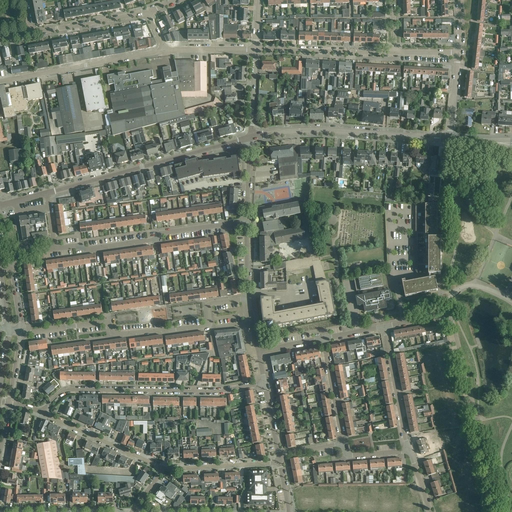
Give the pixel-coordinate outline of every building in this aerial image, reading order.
[(76,5),(76,7),(78,17),(84,16),(83,8),(81,0),(78,1),(79,5),(76,5)] [(113,0),(114,2),(115,10),(122,9),(120,1),(117,2),(116,0),(113,0)] [(215,4),(216,16),(220,16),(220,0),(219,0),(212,0),(214,1),(215,4)] [(202,7),(198,1),(191,4),(196,14),(198,15),(206,11),(205,9),(203,4),(203,6),(202,7)] [(34,4),(36,11),(43,10),(42,3),(34,4)] [(78,17),(76,7),(70,8),(70,10),(72,18),(78,17)] [(186,8),(184,9),(186,13),(185,13),(186,14),(187,15),(185,16),(187,20),(194,17),(188,7),(186,8)] [(185,21),(180,11),(174,13),(179,24),(185,21)] [(44,16),(37,18),(38,21),(37,21),(38,25),(38,24),(44,23),(46,23),(45,21),(50,20),(52,19),(51,15),(44,16)] [(169,16),(162,19),(163,21),(166,26),(168,31),(170,34),(164,37),(166,42),(179,42),(178,36),(176,32),(174,28),(171,20),(169,16)] [(208,18),(210,27),(212,40),(217,40),(217,39),(216,39),(216,17),(208,18)] [(228,25),(224,25),(224,31),(231,31),(231,39),(251,40),(251,32),(243,32),(243,34),(237,34),(237,31),(239,31),(239,25),(228,25)] [(134,30),(132,30),(134,41),(134,42),(138,41),(138,38),(142,37),(144,37),(143,33),(141,26),(133,27),(134,30)] [(129,28),(121,29),(122,31),(123,37),(123,40),(129,39),(131,52),(136,51),(134,42),(134,41),(132,30),(129,31),(129,28)] [(123,37),(122,31),(121,29),(114,31),(114,34),(111,34),(112,38),(113,40),(117,40),(116,38),(123,37)] [(112,38),(110,38),(109,32),(102,33),(104,40),(109,39),(110,44),(113,44),(113,40),(112,38)] [(95,33),(97,42),(98,44),(104,43),(104,40),(102,33),(96,34),(95,33)] [(84,44),(91,43),(89,35),(82,37),(83,39),(81,40),(82,44),(84,44)] [(79,40),(78,37),(71,39),(73,50),(82,48),(82,44),(80,45),(79,41),(79,40)] [(138,41),(134,42),(136,51),(140,50),(152,48),(152,46),(152,45),(155,45),(156,45),(156,44),(154,38),(151,39),(138,41)] [(59,41),(61,52),(68,51),(66,40),(59,41)] [(55,53),(61,52),(59,41),(53,42),(55,53)] [(48,43),(42,44),(43,52),(50,50),(48,43)] [(36,53),(35,45),(28,47),(30,54),(30,57),(34,56),(33,53),(36,53)] [(27,65),(27,64),(24,52),(23,47),(16,48),(17,53),(18,57),(20,56),(22,64),(21,64),(22,66),(24,66),(27,65)] [(85,60),(94,59),(92,53),(91,47),(83,49),(84,54),(85,60)] [(12,68),(9,50),(2,51),(5,66),(7,65),(8,69),(11,68),(12,68)] [(64,64),(73,63),(72,57),(71,54),(62,56),(64,64)] [(72,57),(73,63),(85,60),(84,54),(80,55),(76,56),(72,57)] [(153,77),(152,70),(130,74),(125,75),(125,72),(107,76),(109,85),(114,84),(116,91),(110,92),(114,113),(109,114),(111,126),(113,136),(158,123),(185,116),(184,110),(182,98),(181,93),(175,61),(177,72),(178,77),(172,78),(171,73),(170,67),(163,68),(165,80),(150,82),(150,78),(153,77)] [(175,61),(181,93),(184,93),(187,93),(190,93),(192,93),(195,93),(198,92),(201,92),(204,92),(207,92),(207,63),(195,64),(195,61),(175,61)] [(302,62),(296,62),(296,68),(282,68),(282,74),(301,74),(302,67),(302,62)] [(352,64),(346,64),(345,74),(350,74),(350,81),(353,81),(353,71),(352,71),(352,67),(352,64)] [(28,71),(27,65),(24,66),(22,66),(16,67),(12,68),(11,68),(12,74),(17,73),(28,72),(28,71)] [(510,69),(510,65),(499,65),(499,69),(499,73),(503,73),(503,69),(510,69)] [(235,75),(235,80),(231,80),(231,82),(226,83),(226,80),(217,80),(217,83),(217,86),(217,87),(222,86),(231,86),(237,86),(237,81),(245,81),(246,75),(243,75),(242,75),(239,75),(236,74),(235,75)] [(81,80),(87,112),(106,109),(100,76),(81,80)] [(311,88),(311,83),(307,82),(307,77),(302,77),(301,80),(301,90),(311,91),(311,90),(311,88)] [(511,80),(498,81),(498,84),(498,87),(498,88),(498,92),(501,92),(506,92),(506,91),(501,91),(501,86),(511,85),(511,80)] [(0,86),(0,93),(2,102),(4,109),(3,109),(6,118),(15,117),(14,112),(28,109),(26,100),(28,99),(28,101),(43,98),(40,84),(26,87),(26,88),(24,88),(23,88),(10,90),(9,89),(6,86),(4,87),(4,86),(0,86)] [(65,94),(64,88),(55,90),(54,85),(46,87),(48,94),(49,99),(52,99),(51,93),(52,93),(53,94),(56,94),(55,92),(57,92),(58,95),(65,94)] [(65,135),(85,131),(76,86),(64,88),(65,94),(58,95),(61,112),(56,113),(59,128),(64,127),(65,135)] [(231,89),(231,86),(222,86),(222,87),(211,87),(211,91),(222,91),(222,90),(224,90),(225,103),(237,102),(237,94),(232,94),(232,92),(231,92),(231,90),(231,89)] [(348,91),(337,90),(337,97),(347,98),(348,94),(348,91)] [(278,108),(278,106),(277,103),(278,103),(277,100),(277,93),(271,94),(271,97),(274,97),(274,103),(269,104),(270,114),(273,114),(273,116),(279,116),(278,108)] [(387,114),(390,114),(390,117),(398,118),(399,110),(402,110),(402,99),(403,93),(399,93),(398,105),(395,104),(395,110),(388,109),(387,114)] [(277,100),(278,103),(277,103),(278,106),(278,108),(279,116),(284,115),(283,109),(287,109),(286,103),(287,103),(287,95),(284,94),(283,104),(283,103),(282,103),(282,104),(282,105),(281,105),(280,103),(280,99),(277,100)] [(215,108),(223,105),(224,105),(224,104),(215,97),(213,103),(215,108)] [(302,106),(302,103),(292,102),(291,105),(290,105),(290,110),(289,112),(290,112),(289,117),(302,118),(302,113),(303,113),(303,111),(302,111),(303,106),(302,106)] [(343,103),(335,102),(335,106),(334,107),(333,107),(333,108),(333,109),(329,109),(329,118),(338,118),(338,112),(342,112),(343,106),(342,106),(343,103)] [(363,111),(364,111),(363,112),(363,117),(362,122),(374,124),(375,124),(382,125),(383,115),(384,115),(384,113),(382,112),(382,115),(380,114),(382,104),(377,103),(377,105),(371,104),(371,106),(363,105),(363,111)] [(319,110),(310,110),(310,115),(310,120),(324,120),(323,115),(323,108),(319,108),(319,110)] [(407,114),(407,119),(415,119),(415,114),(415,113),(415,109),(412,108),(412,113),(407,112),(407,114)] [(428,108),(428,110),(421,109),(421,113),(421,115),(421,120),(428,120),(428,115),(429,114),(431,114),(431,110),(431,108),(428,108)] [(442,108),(440,108),(440,110),(434,109),(434,118),(442,119),(442,112),(442,108)] [(475,110),(471,109),(471,110),(461,109),(461,115),(464,115),(464,118),(464,117),(463,122),(465,122),(464,126),(471,127),(472,116),(473,116),(473,112),(475,112),(475,110)] [(209,117),(207,111),(199,113),(200,119),(209,117)] [(482,120),(481,125),(490,125),(491,120),(495,121),(495,116),(496,112),(488,112),(482,111),(482,116),(482,120)] [(506,126),(506,115),(500,114),(499,118),(498,126),(506,126)] [(20,150),(26,148),(23,122),(23,116),(13,117),(13,120),(17,119),(20,150)] [(14,145),(7,119),(3,120),(6,136),(4,137),(0,122),(0,121),(0,142),(5,141),(5,145),(8,144),(9,146),(14,145)] [(162,133),(162,134),(163,133),(162,127),(170,125),(169,121),(162,122),(159,123),(162,133)] [(224,126),(225,128),(226,136),(236,133),(233,124),(230,125),(230,124),(224,126)] [(217,138),(226,136),(225,128),(218,130),(218,128),(215,129),(217,138)] [(204,134),(206,142),(213,140),(210,129),(203,131),(204,134)] [(206,142),(204,134),(203,131),(196,132),(199,143),(206,142)] [(82,141),(80,133),(57,136),(56,137),(57,145),(82,141)] [(183,136),(183,137),(186,147),(193,145),(191,141),(194,140),(193,135),(192,133),(183,136)] [(45,157),(57,155),(57,147),(56,147),(55,137),(52,137),(44,138),(44,151),(45,151),(45,157)] [(176,147),(179,146),(180,149),(186,147),(183,137),(174,140),(176,147)] [(164,148),(161,139),(158,140),(159,144),(156,145),(146,147),(149,156),(158,153),(157,149),(160,148),(160,149),(164,148)] [(176,150),(173,140),(164,143),(167,152),(176,150)] [(78,164),(79,168),(80,167),(82,175),(89,174),(87,165),(85,159),(82,160),(83,163),(81,163),(80,158),(79,150),(84,149),(82,143),(74,144),(76,157),(76,159),(78,164)] [(134,146),(135,150),(136,153),(138,160),(144,158),(142,152),(144,151),(142,144),(134,146)] [(297,145),(270,149),(272,161),(278,160),(281,181),(299,179),(299,178),(298,174),(298,166),(297,145)] [(300,148),(301,158),(309,157),(309,159),(310,159),(311,155),(310,155),(309,148),(300,148)] [(106,157),(105,149),(103,150),(103,154),(104,156),(107,169),(114,167),(112,158),(107,160),(106,157)] [(337,149),(329,149),(328,158),(332,158),(332,160),(336,160),(336,156),(337,149)] [(10,164),(15,164),(15,161),(21,161),(20,156),(19,150),(9,151),(10,162),(10,164)] [(136,153),(135,150),(129,151),(132,162),(138,160),(136,153)] [(351,150),(344,150),(343,158),(343,161),(350,162),(350,158),(350,159),(351,150)] [(125,151),(124,151),(122,151),(122,152),(122,153),(115,155),(118,164),(128,161),(126,152),(125,152),(125,151)] [(365,161),(365,152),(358,151),(357,156),(354,156),(355,155),(354,155),(354,164),(360,164),(360,161),(365,161)] [(373,152),(365,152),(365,161),(369,161),(369,165),(376,165),(376,156),(376,158),(373,157),(373,152)] [(92,156),(86,158),(90,173),(95,172),(96,172),(96,171),(99,171),(100,171),(101,170),(105,169),(106,169),(102,153),(98,154),(95,155),(92,156)] [(386,153),(380,153),(379,161),(378,165),(384,165),(384,168),(387,168),(387,164),(388,164),(388,156),(385,156),(386,153)] [(390,158),(391,158),(391,162),(394,162),(394,166),(396,166),(396,169),(395,169),(395,177),(398,178),(400,167),(400,157),(397,157),(397,154),(392,154),(390,153),(390,158)] [(409,155),(403,155),(403,163),(406,163),(406,167),(411,167),(412,158),(409,158),(409,155)] [(421,164),(421,166),(430,167),(430,165),(430,160),(427,159),(427,158),(421,157),(421,156),(416,156),(416,161),(416,163),(416,166),(417,168),(419,168),(420,167),(421,164)] [(39,160),(38,157),(35,158),(36,161),(39,174),(40,173),(41,177),(47,175),(45,167),(41,168),(39,160)] [(234,178),(234,179),(241,178),(238,157),(231,157),(231,158),(230,158),(226,159),(214,160),(214,161),(209,161),(203,162),(198,162),(197,159),(186,163),(184,163),(174,166),(178,181),(179,181),(179,182),(202,176),(203,179),(232,176),(233,179),(234,178)] [(51,165),(50,158),(46,159),(50,174),(57,173),(54,164),(51,165)] [(430,167),(429,170),(430,170),(444,171),(445,162),(439,161),(439,158),(433,158),(433,159),(432,159),(431,159),(430,167)] [(78,164),(73,165),(76,177),(82,175),(80,167),(79,168),(78,164)] [(65,166),(68,179),(74,177),(72,169),(68,170),(67,165),(65,166)] [(172,192),(177,190),(172,175),(175,174),(173,166),(167,168),(170,181),(171,186),(171,187),(172,192)] [(37,178),(36,168),(31,168),(31,175),(32,179),(29,180),(29,183),(30,188),(37,187),(36,179),(37,178)] [(168,187),(171,186),(170,181),(167,168),(160,170),(162,178),(165,177),(168,187)] [(155,180),(153,172),(146,173),(148,177),(146,178),(148,186),(149,187),(147,187),(147,188),(148,190),(150,188),(149,187),(151,186),(150,181),(155,180)] [(20,173),(20,174),(21,181),(21,182),(23,190),(29,188),(27,181),(24,182),(24,180),(23,173),(22,173),(20,173)] [(21,181),(20,174),(19,174),(14,174),(15,184),(16,186),(17,191),(23,190),(21,182),(21,181)] [(141,192),(142,192),(144,192),(143,188),(142,185),(141,185),(140,183),(145,182),(144,179),(143,174),(137,176),(140,189),(141,192)] [(141,192),(140,189),(137,176),(131,177),(133,182),(133,185),(135,191),(138,191),(139,196),(136,196),(137,200),(141,199),(142,199),(143,199),(141,192)] [(5,178),(3,179),(4,184),(5,184),(6,185),(8,193),(14,192),(13,187),(12,184),(9,185),(9,180),(7,181),(7,178),(5,178)] [(124,180),(128,195),(128,196),(131,195),(130,191),(129,187),(132,186),(130,178),(124,180)] [(126,195),(128,195),(124,180),(118,181),(120,186),(120,189),(124,188),(126,195)] [(106,186),(103,187),(105,193),(110,192),(112,200),(110,200),(109,198),(106,199),(107,200),(107,204),(116,203),(115,198),(111,183),(105,185),(106,186)] [(79,192),(82,203),(91,201),(91,199),(96,198),(93,188),(88,189),(85,190),(85,191),(79,192)] [(237,196),(230,196),(230,197),(230,200),(225,200),(225,198),(226,198),(226,196),(222,196),(223,202),(225,201),(226,204),(228,203),(237,204),(237,196)] [(276,204),(259,207),(260,213),(263,212),(264,219),(265,218),(266,222),(263,223),(264,232),(265,235),(267,235),(269,235),(270,235),(274,234),(284,231),(284,228),(283,229),(283,228),(284,227),(285,226),(285,225),(285,224),(285,222),(284,222),(283,221),(282,221),(280,221),(278,221),(278,219),(278,218),(300,214),(309,212),(308,209),(308,207),(309,198),(305,198),(294,201),(294,204),(277,207),(276,204)] [(236,211),(237,211),(237,204),(228,203),(226,204),(225,201),(223,202),(223,203),(225,212),(228,212),(227,207),(227,208),(227,207),(230,207),(230,210),(230,215),(236,215),(236,211)] [(405,280),(402,281),(403,289),(405,297),(412,295),(428,292),(431,292),(438,290),(435,277),(434,277),(434,274),(441,274),(441,269),(441,237),(438,237),(437,205),(425,205),(425,238),(428,238),(428,269),(418,269),(415,269),(415,270),(415,271),(416,272),(416,273),(417,274),(418,274),(420,274),(429,274),(429,278),(428,278),(427,278),(412,281),(406,283),(405,280)] [(157,222),(163,221),(161,209),(156,210),(156,214),(152,215),(153,222),(157,221),(157,222)] [(67,219),(66,212),(63,212),(56,213),(57,220),(64,219),(67,219)] [(139,213),(141,224),(147,223),(151,222),(150,215),(147,216),(146,213),(139,213)] [(45,214),(29,216),(33,240),(48,238),(45,214)] [(23,241),(33,240),(29,216),(19,217),(21,227),(23,241)] [(65,227),(58,227),(59,235),(66,234),(69,233),(68,226),(65,227)] [(274,234),(270,235),(270,241),(275,241),(275,243),(276,245),(306,239),(304,228),(304,227),(284,231),(274,234)] [(222,243),(229,242),(227,234),(220,236),(222,243)] [(261,238),(260,238),(261,262),(266,262),(270,262),(270,253),(273,253),(273,252),(273,247),(272,247),(276,247),(276,245),(275,243),(275,241),(270,241),(270,235),(269,235),(267,235),(265,235),(262,235),(261,235),(261,238)] [(217,244),(216,244),(213,245),(214,248),(214,252),(216,252),(216,248),(216,247),(220,247),(221,251),(222,250),(228,249),(230,249),(229,242),(222,243),(217,244)] [(160,258),(168,257),(168,253),(167,245),(161,246),(162,254),(159,254),(160,258)] [(222,250),(224,260),(232,258),(231,253),(229,253),(228,249),(222,250)] [(311,257),(310,257),(303,258),(297,260),(286,262),(286,268),(286,272),(313,266),(317,286),(318,286),(322,305),(325,304),(326,305),(276,315),(277,319),(275,319),(274,312),(273,305),(273,301),(274,301),(274,298),(261,298),(262,303),(263,303),(263,305),(262,306),(262,311),(263,311),(264,313),(263,313),(263,319),(265,318),(265,321),(264,321),(264,322),(267,321),(268,329),(274,328),(273,325),(278,324),(278,326),(283,325),(282,324),(285,323),(285,324),(290,324),(290,322),(292,322),(292,323),(297,322),(297,321),(299,320),(299,322),(304,321),(304,320),(306,319),(307,320),(311,319),(311,318),(313,318),(314,319),(318,318),(318,317),(320,316),(321,318),(325,317),(325,316),(328,315),(328,316),(334,315),(333,314),(334,313),(335,313),(333,302),(332,302),(331,300),(332,299),(332,295),(330,295),(330,292),(331,292),(330,288),(329,288),(329,285),(330,285),(329,281),(326,281),(324,272),(321,261),(320,260),(312,262),(311,257)] [(280,269),(286,268),(286,262),(273,265),(274,271),(280,269)] [(25,271),(32,270),(31,265),(34,265),(34,263),(31,263),(24,264),(25,271)] [(235,270),(234,264),(225,266),(223,267),(224,272),(235,270)] [(226,282),(229,282),(230,281),(235,280),(234,276),(236,276),(235,270),(224,272),(226,282)] [(271,282),(272,282),(272,276),(270,276),(270,275),(273,275),(273,271),(267,271),(265,271),(265,273),(262,273),(261,273),(261,274),(261,289),(261,290),(262,290),(268,290),(268,288),(276,288),(276,291),(287,291),(286,285),(287,285),(287,282),(277,283),(276,283),(271,283),(271,282)] [(358,306),(364,304),(365,312),(386,308),(385,301),(391,299),(389,291),(382,292),(381,287),(387,286),(385,273),(354,279),(356,292),(362,290),(364,296),(356,297),(358,306)] [(235,280),(230,281),(232,288),(239,287),(237,280),(235,280)] [(240,294),(239,287),(232,288),(234,295),(240,294)] [(168,301),(170,301),(171,303),(177,302),(175,290),(175,291),(169,292),(170,296),(168,296),(168,301)] [(72,317),(78,316),(77,305),(76,301),(70,302),(71,310),(72,317)] [(31,310),(32,317),(38,316),(41,315),(41,313),(38,313),(37,309),(31,310)] [(432,324),(434,334),(435,334),(436,337),(440,336),(439,333),(442,333),(441,329),(440,330),(439,323),(432,324)] [(426,325),(428,335),(434,334),(432,324),(426,325)] [(428,335),(426,325),(419,327),(421,336),(422,336),(422,333),(425,332),(426,336),(428,335)] [(421,336),(419,327),(413,328),(415,338),(417,337),(417,334),(419,334),(420,337),(421,336)] [(415,338),(413,328),(407,329),(408,339),(410,339),(413,338),(415,338)] [(214,332),(217,347),(226,345),(232,344),(232,346),(244,344),(241,329),(214,332)] [(408,339),(407,329),(400,330),(402,340),(408,339)] [(402,340),(400,330),(394,332),(395,338),(394,338),(394,342),(402,340)] [(372,338),(374,348),(381,347),(379,337),(372,338)] [(356,353),(360,352),(363,352),(365,359),(368,359),(368,358),(367,358),(367,353),(366,352),(365,347),(363,348),(361,340),(354,342),(356,349),(356,353)] [(46,341),(38,342),(39,350),(39,353),(45,352),(46,359),(49,359),(48,352),(47,349),(48,349),(46,341)] [(34,351),(39,350),(38,342),(29,343),(30,351),(30,354),(35,353),(34,351)] [(356,349),(354,342),(348,343),(350,352),(346,352),(347,355),(348,362),(352,362),(351,354),(353,354),(352,350),(356,349)] [(201,352),(212,350),(211,343),(206,344),(207,348),(200,349),(201,352)] [(346,351),(345,343),(337,345),(339,353),(346,351)] [(220,359),(221,358),(225,358),(234,356),(238,355),(238,354),(244,352),(245,352),(244,344),(232,346),(232,344),(226,345),(217,347),(220,359)] [(339,353),(337,345),(331,346),(335,365),(341,364),(340,360),(339,353)] [(433,348),(441,384),(449,383),(441,346),(433,348)] [(313,349),(316,368),(322,367),(319,348),(313,349)] [(309,361),(310,369),(316,368),(313,349),(307,351),(309,361)] [(303,366),(303,362),(301,352),(295,353),(297,363),(294,364),(294,365),(296,376),(300,375),(300,373),(301,373),(301,372),(302,372),(302,370),(304,370),(303,366)] [(177,357),(177,361),(183,364),(185,365),(187,361),(190,362),(201,366),(203,362),(203,360),(206,362),(207,360),(209,354),(207,354),(202,355),(191,356),(182,357),(179,357),(177,357)] [(238,355),(234,356),(235,357),(234,357),(235,361),(234,361),(234,363),(235,363),(235,364),(247,362),(246,355),(245,356),(244,354),(238,355)] [(283,355),(284,365),(291,363),(289,354),(283,355)] [(284,365),(283,355),(275,357),(276,361),(277,360),(278,366),(281,365),(284,364),(284,365)] [(32,357),(29,357),(28,365),(33,366),(39,367),(40,361),(32,360),(32,357)] [(274,374),(280,373),(278,366),(277,360),(276,361),(275,357),(271,358),(274,374)] [(236,364),(237,370),(248,368),(247,362),(235,364),(236,364)] [(336,373),(343,372),(346,371),(345,367),(349,367),(349,364),(335,367),(336,373)] [(26,374),(26,375),(33,376),(34,372),(38,372),(38,370),(28,368),(27,371),(26,371),(25,371),(25,373),(26,374)] [(238,376),(242,375),(246,375),(249,374),(248,368),(237,370),(238,376)] [(280,373),(274,374),(275,380),(287,378),(286,373),(286,371),(280,373)] [(346,371),(343,372),(336,373),(337,380),(344,378),(347,378),(346,371)] [(33,376),(26,375),(25,381),(36,383),(37,381),(33,380),(33,376)] [(316,385),(325,384),(324,376),(318,377),(315,378),(314,378),(316,385)] [(408,378),(400,379),(402,385),(409,384),(412,383),(411,377),(408,378)] [(43,382),(42,387),(42,390),(42,388),(43,389),(48,395),(59,385),(54,379),(47,385),(44,383),(43,382)] [(277,388),(287,386),(288,386),(287,380),(275,382),(277,388)] [(327,391),(325,384),(316,385),(317,388),(320,387),(321,392),(327,391)] [(42,390),(42,387),(37,386),(36,387),(35,387),(25,385),(23,392),(30,393),(31,390),(35,390),(38,390),(39,389),(42,390)] [(287,386),(277,388),(278,395),(289,393),(287,386)] [(461,423),(452,387),(443,389),(452,426),(461,423)] [(244,399),(246,398),(254,397),(253,391),(245,392),(246,396),(243,396),(244,399)] [(351,397),(349,391),(347,391),(346,391),(340,392),(341,399),(351,397)] [(30,397),(30,393),(23,392),(22,399),(33,401),(34,398),(30,397)] [(280,397),(284,415),(292,413),(296,413),(295,407),(298,407),(297,403),(294,403),(293,398),(289,399),(288,395),(280,397)] [(90,406),(90,402),(91,396),(83,396),(83,397),(80,397),(80,402),(83,402),(86,402),(86,406),(87,406),(87,408),(81,408),(81,403),(76,403),(76,408),(76,409),(82,409),(84,410),(90,410),(90,406)] [(98,396),(91,396),(90,402),(93,402),(93,405),(100,405),(100,399),(98,399),(98,396)] [(71,403),(68,402),(64,414),(71,417),(75,407),(70,406),(71,403)] [(342,404),(343,411),(350,410),(353,409),(352,402),(342,404)] [(407,415),(423,412),(431,410),(430,408),(430,405),(428,405),(428,407),(417,410),(417,407),(414,407),(406,409),(407,415)] [(246,408),(249,426),(257,424),(254,406),(246,408)] [(351,416),(354,416),(353,409),(350,410),(343,411),(345,417),(351,416)] [(90,413),(90,410),(84,410),(84,413),(86,413),(84,418),(81,416),(79,420),(85,423),(89,415),(90,413)] [(423,412),(407,415),(408,421),(416,419),(419,419),(418,415),(423,414),(423,412)] [(30,414),(23,413),(20,424),(27,426),(30,414)] [(103,431),(109,417),(106,416),(101,413),(98,418),(102,420),(103,416),(106,417),(102,425),(98,423),(96,428),(103,431)] [(284,415),(287,433),(295,431),(292,413),(284,415)] [(89,415),(85,423),(92,427),(94,422),(90,420),(92,417),(89,415)] [(109,417),(103,431),(110,434),(112,429),(108,428),(112,419),(109,417)] [(42,423),(40,423),(37,430),(45,434),(49,423),(43,420),(42,423)] [(113,436),(116,430),(120,421),(117,421),(113,430),(112,429),(110,434),(113,436)] [(128,421),(125,421),(120,421),(116,430),(122,433),(123,431),(128,421)] [(129,421),(128,421),(123,431),(125,432),(120,444),(126,446),(130,438),(129,437),(130,436),(129,432),(129,421)] [(352,423),(346,424),(347,430),(353,429),(357,428),(356,422),(352,423)] [(47,431),(52,433),(56,426),(51,423),(47,431)] [(249,426),(253,444),(261,442),(257,424),(249,426)] [(58,436),(61,428),(56,426),(52,433),(52,437),(53,437),(52,440),(58,443),(59,439),(57,438),(58,436)] [(76,436),(70,433),(67,440),(65,443),(72,446),(76,436)] [(455,436),(459,450),(465,448),(461,434),(455,436)] [(133,449),(135,444),(136,442),(135,442),(137,440),(137,437),(134,436),(132,440),(130,439),(127,447),(133,449)] [(155,437),(156,443),(156,454),(159,454),(159,452),(162,452),(162,447),(165,446),(164,442),(164,439),(162,439),(162,436),(155,437)] [(191,458),(191,448),(190,447),(190,441),(190,437),(182,438),(183,449),(184,449),(184,452),(184,459),(191,458)] [(417,441),(419,448),(425,446),(424,442),(427,441),(426,438),(417,441)] [(135,443),(137,444),(136,446),(142,449),(145,443),(137,439),(135,443)] [(56,442),(52,440),(50,440),(50,441),(49,441),(50,443),(37,445),(42,478),(49,479),(56,479),(62,479),(56,442)] [(14,443),(13,450),(22,451),(23,445),(26,446),(26,443),(17,441),(17,444),(14,443)] [(84,450),(90,453),(94,444),(88,441),(87,444),(84,443),(82,447),(83,448),(85,449),(84,450)] [(153,454),(156,454),(156,443),(153,443),(153,441),(147,441),(148,447),(150,447),(151,453),(153,453),(153,454)] [(165,446),(165,456),(168,455),(168,458),(171,458),(171,459),(174,459),(173,448),(170,448),(170,444),(167,441),(164,442),(165,446)] [(100,453),(98,452),(100,447),(94,444),(90,453),(96,455),(91,467),(94,467),(100,453)] [(428,445),(425,446),(419,448),(421,455),(428,453),(427,451),(430,450),(428,445)] [(101,458),(107,461),(108,458),(111,452),(105,449),(102,454),(100,453),(94,467),(97,467),(101,458)] [(22,451),(13,450),(12,456),(24,458),(24,457),(21,457),(22,451)] [(111,452),(108,458),(112,460),(110,463),(113,464),(111,468),(112,468),(114,468),(116,463),(118,461),(115,460),(117,455),(111,452)] [(24,458),(12,456),(11,462),(23,464),(24,458)] [(127,460),(128,459),(122,457),(119,464),(125,466),(125,465),(127,467),(128,465),(130,466),(132,462),(127,460)] [(290,459),(292,466),(302,464),(301,457),(290,459)] [(472,471),(468,457),(461,459),(464,473),(472,471)] [(424,462),(426,469),(432,467),(430,460),(424,462)] [(23,464),(11,462),(10,467),(10,468),(12,468),(12,471),(22,473),(23,464)] [(426,469),(428,476),(431,475),(432,479),(439,477),(435,466),(432,467),(426,469)] [(143,472),(137,479),(142,483),(143,484),(149,476),(146,474),(150,469),(146,467),(143,472)] [(267,475),(267,472),(250,472),(250,475),(248,475),(248,480),(250,480),(251,488),(253,488),(253,493),(248,493),(248,497),(246,496),(245,502),(248,502),(248,505),(258,505),(258,506),(262,506),(262,505),(272,506),(272,502),(274,502),(274,497),(272,497),(272,494),(267,493),(266,488),(267,488),(267,480),(270,480),(269,475),(267,475)] [(240,473),(233,473),(233,480),(233,482),(239,482),(240,483),(244,483),(244,477),(240,477),(240,473)] [(14,488),(15,489),(18,489),(19,489),(20,486),(17,486),(18,481),(15,480),(16,475),(11,474),(10,479),(8,478),(7,484),(15,485),(14,488)] [(198,475),(190,476),(191,478),(191,483),(191,486),(201,485),(201,477),(198,477),(198,475)] [(205,477),(201,477),(201,485),(202,485),(202,490),(205,490),(205,484),(212,484),(212,483),(212,482),(212,479),(212,475),(204,475),(205,477)] [(304,476),(301,476),(294,478),(295,484),(305,482),(304,476)] [(431,483),(433,490),(439,488),(437,481),(440,480),(439,477),(432,479),(433,483),(431,483)] [(466,481),(470,495),(477,493),(473,479),(466,481)] [(162,486),(159,491),(166,496),(171,500),(176,493),(175,492),(177,488),(169,482),(165,488),(162,486)] [(129,494),(132,492),(131,487),(134,487),(139,490),(142,487),(140,486),(138,484),(135,484),(132,484),(130,484),(129,484),(126,484),(126,489),(119,491),(120,496),(124,495),(125,496),(129,495),(129,494)] [(439,488),(433,490),(435,497),(442,495),(445,494),(444,491),(441,492),(439,488)] [(5,497),(18,498),(18,496),(18,489),(15,489),(14,497),(13,496),(11,495),(12,491),(6,490),(5,497)] [(84,494),(80,494),(81,503),(87,503),(87,494),(89,494),(89,496),(93,496),(93,490),(84,490),(84,494)] [(155,497),(154,499),(161,504),(163,501),(164,502),(166,500),(164,499),(166,496),(159,491),(155,496),(155,497)] [(185,498),(183,501),(191,501),(191,504),(198,504),(198,497),(191,497),(191,492),(189,492),(188,492),(185,498)] [(296,497),(296,506),(311,507),(311,505),(314,505),(314,504),(317,504),(317,506),(317,504),(321,504),(321,506),(324,506),(324,504),(327,505),(327,506),(330,506),(330,508),(334,508),(334,506),(337,507),(337,508),(338,508),(338,507),(341,507),(341,508),(345,509),(345,507),(348,507),(348,506),(351,506),(351,507),(351,506),(355,506),(354,508),(358,508),(359,507),(362,507),(362,508),(369,508),(369,510),(373,510),(373,509),(376,509),(376,510),(377,510),(377,509),(380,509),(380,510),(384,511),(384,509),(387,509),(387,508),(390,508),(390,509),(390,508),(393,508),(393,510),(397,510),(397,508),(400,509),(400,510),(403,510),(403,511),(408,511),(418,511),(419,504),(404,503),(405,499),(384,498),(383,500),(371,499),(371,497),(345,496),(345,497),(332,497),(332,495),(311,494),(310,498),(296,497)] [(176,503),(180,505),(183,501),(185,498),(181,496),(176,503)]
